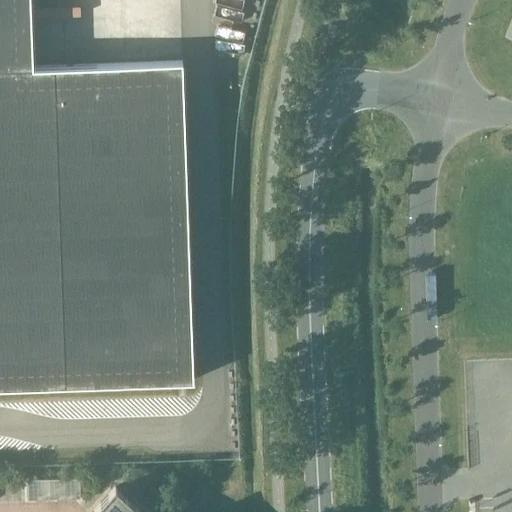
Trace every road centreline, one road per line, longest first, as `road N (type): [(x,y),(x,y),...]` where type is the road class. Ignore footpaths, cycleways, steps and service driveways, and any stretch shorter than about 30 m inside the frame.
road 1 (unclassified): [(318,511),(308,249),(320,125),(333,98),(350,89),(436,100)]
road 2 (unclassified): [(429,511),(420,228),(436,100)]
